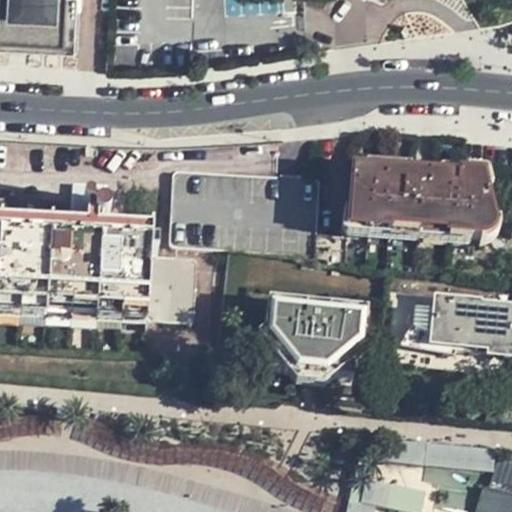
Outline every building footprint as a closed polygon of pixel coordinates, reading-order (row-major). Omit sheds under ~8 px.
[(0,0),(0,39),(77,43),(79,0),(0,0)] [(170,248),(312,257),(314,224),(317,182),(174,173),(170,248)] [(457,180),(353,173),(349,231),(390,234),(390,231),(444,235),(444,239),(482,241),(490,236),(492,231),(492,225),(481,179),(458,176),(457,180)] [(0,235),(0,314),(186,324),(193,319),(194,261),(149,258),(150,244),(94,241),(96,219),(101,218),(105,216),(107,213),(104,206),(105,188),(73,185),(68,239),(0,235)] [(312,257),(340,259),(342,226),(314,224),(312,257)] [(357,323),(358,312),(325,309),(325,314),(302,312),(303,306),(270,303),(269,313),(263,313),(261,331),(275,348),(266,355),(281,373),(301,375),(302,370),(314,371),(313,376),(333,378),(351,364),(344,355),(361,342),(363,323),(357,323)] [(432,345),(488,352),(487,358),(508,360),(511,315),(511,310),(435,303),(432,345)] [(253,338),(266,355),(275,348),(261,331),(253,338)] [(351,364),(368,350),(361,342),(344,355),(351,364)] [(281,373),(266,355),(265,371),(281,373)] [(351,364),(333,378),(349,380),(351,364)] [(301,375),(281,373),(291,385),(321,388),(333,378),(313,376),(314,371),(302,370),(301,375)] [(511,511),(511,463),(496,461),(481,511),(511,511)]
